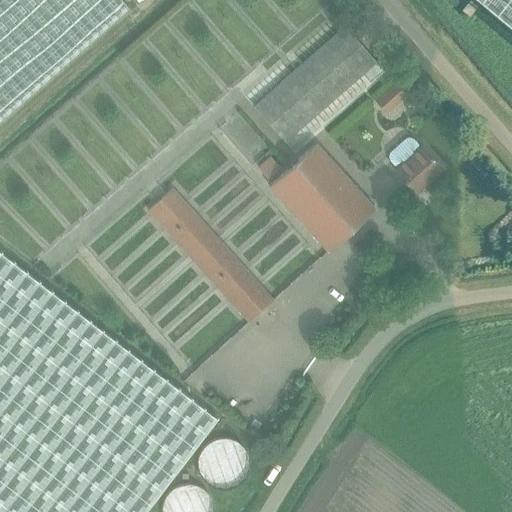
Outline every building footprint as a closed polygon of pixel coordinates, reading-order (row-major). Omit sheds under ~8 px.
[(0,0),(0,119),(129,6),(123,0),(0,0)] [(511,0),(479,0),(511,27),(511,0)] [(285,142),(376,62),(344,26),(253,106),(285,142)] [(415,90),(396,110),(407,121),(427,101),(415,90)] [(442,168),(422,145),(420,147),(409,135),(387,155),(397,167),(395,169),(415,191),(442,168)] [(329,249),(377,207),(333,158),(285,200),(329,249)] [(274,299),(177,191),(153,213),(251,320),(274,299)] [(0,511),(139,511),(213,415),(0,252),(0,511)]
